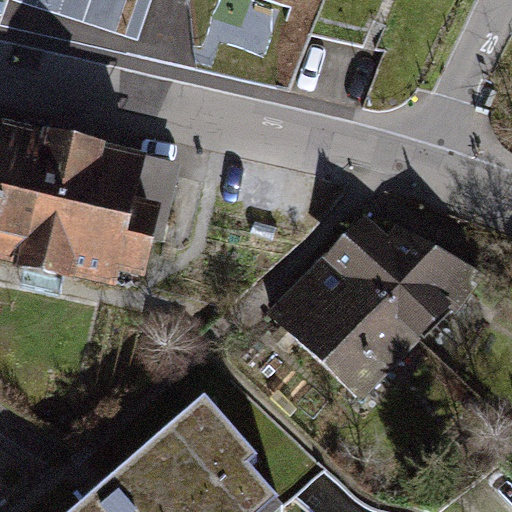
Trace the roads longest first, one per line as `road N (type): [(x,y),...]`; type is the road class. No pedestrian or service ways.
road 1 (residential): [(0,74),(419,175)]
road 2 (residential): [(502,0),(419,175)]
